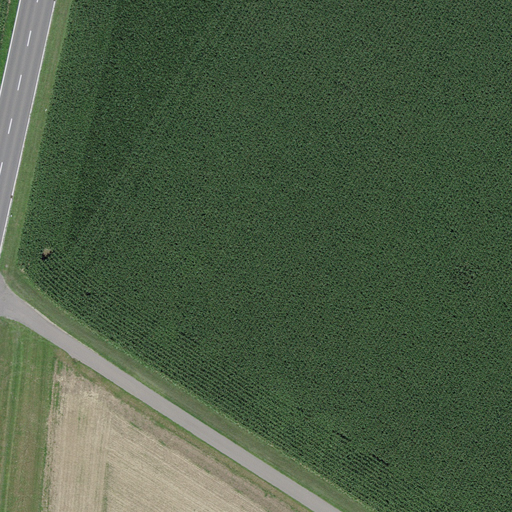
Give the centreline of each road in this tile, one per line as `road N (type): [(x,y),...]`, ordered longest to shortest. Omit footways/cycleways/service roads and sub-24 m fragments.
road 1 (track): [(328,511),(0,297)]
road 2 (secondary): [(0,179),(38,0)]
